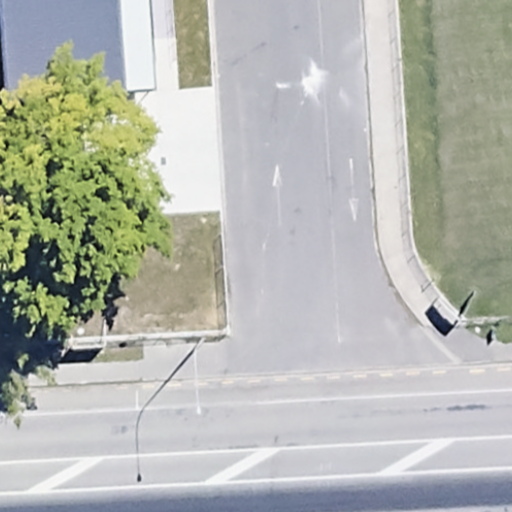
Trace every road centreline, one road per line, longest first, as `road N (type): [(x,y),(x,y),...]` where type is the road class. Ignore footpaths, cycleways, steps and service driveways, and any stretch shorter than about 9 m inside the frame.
road 1 (trunk): [(0,441),(511,415)]
road 2 (trunk): [(511,492),(134,511)]
